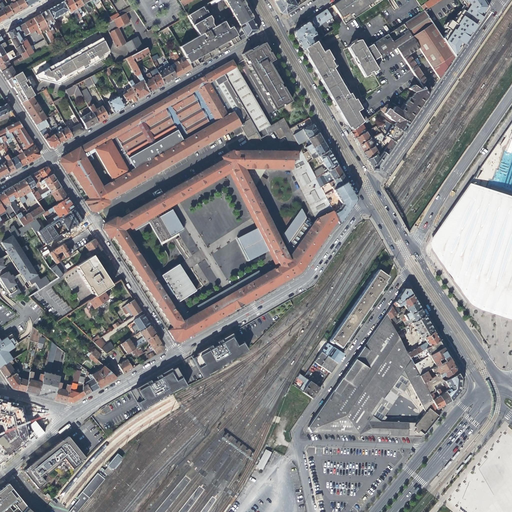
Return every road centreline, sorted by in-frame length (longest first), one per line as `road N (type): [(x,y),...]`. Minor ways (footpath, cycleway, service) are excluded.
road 1 (residential): [(48,158),(268,33)]
road 2 (tertiary): [(364,199),(305,278),(174,355)]
road 3 (residential): [(49,160),(170,348)]
road 4 (tertiary): [(373,184),(495,9)]
road 5 (residential): [(407,273),(297,442)]
road 6 (secondary): [(268,33),(364,199)]
road 7 (tertiary): [(411,248),(511,94)]
road 8 (secondary): [(373,184),(281,28)]
road 9 (secondary): [(511,384),(411,248)]
road 10 (residential): [(427,448),(297,442)]
road 11 (tertiary): [(174,355),(67,419)]
